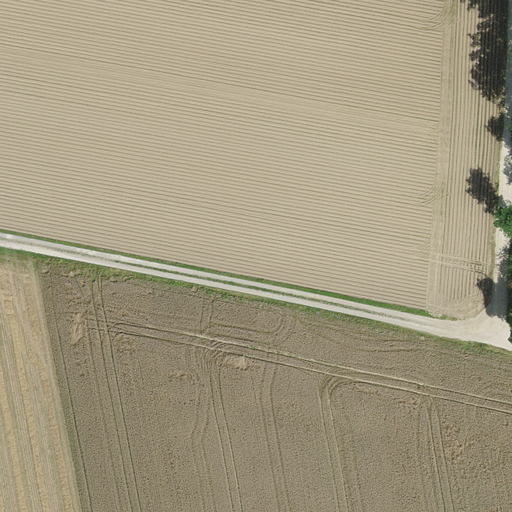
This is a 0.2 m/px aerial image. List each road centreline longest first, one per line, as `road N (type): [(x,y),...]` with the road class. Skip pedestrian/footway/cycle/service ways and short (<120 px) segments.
road 1 (track): [(0,243),(511,337)]
road 2 (track): [(490,333),(511,44)]
